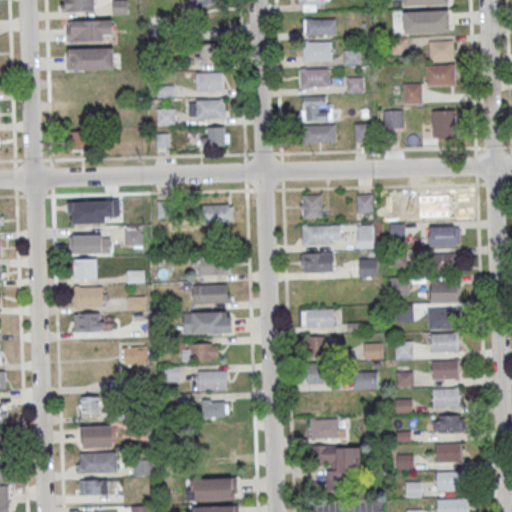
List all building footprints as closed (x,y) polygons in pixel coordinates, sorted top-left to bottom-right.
[(63,0),(64,11),(98,11),(98,3),(112,3),(112,14),(127,14),(126,0),(63,0)] [(217,0),(189,0),(189,9),(217,9),(217,0)] [(317,10),(317,3),(325,3),(324,0),(292,0),(293,2),(301,2),(301,10),(317,10)] [(403,10),(404,32),(450,32),(450,10),(403,10)] [(334,34),(334,18),(304,18),(304,34),(334,34)] [(67,40),(104,40),(104,33),(112,33),(112,20),(67,20),(67,40)] [(406,38),(392,38),(392,54),(406,54),(406,38)] [(428,61),(453,61),(453,40),(428,40),(428,61)] [(219,43),(194,43),(194,65),(219,65),(219,43)] [(332,60),(332,45),(304,45),(304,60),(332,60)] [(68,48),(68,69),(117,69),(117,48),(68,48)] [(361,50),(343,50),(343,64),(361,64),(361,50)] [(425,64),(425,85),(454,85),(454,64),(425,64)] [(330,67),(301,67),(301,86),(330,86),(330,67)] [(223,71),(195,71),(195,90),(223,90),(223,71)] [(364,92),(364,77),(347,77),(347,92),(364,92)] [(422,83),(403,83),(403,103),(422,103),(422,83)] [(302,120),(329,120),(329,95),(302,95),(302,120)] [(188,99),(188,118),(225,117),(225,98),(188,99)] [(157,124),(174,124),(174,108),(157,108),(157,124)] [(403,127),(403,109),(383,109),(383,127),(403,127)] [(432,138),(456,138),(456,110),(432,110),(432,138)] [(354,122),(354,141),(369,141),(369,122),(354,122)] [(303,143),(336,143),(336,124),(303,124),(303,143)] [(228,145),(228,126),(206,126),(206,136),(200,136),(200,145),(228,145)] [(71,150),(94,150),(94,131),(71,131),(71,150)] [(169,146),(168,133),(156,133),(156,147),(169,146)] [(323,194),(301,194),(301,217),(323,217),(323,194)] [(373,194),(356,194),(356,212),(373,212),(373,194)] [(201,203),(201,223),(233,223),(233,203),(201,203)] [(102,204),(76,204),(76,221),(102,221),(102,204)] [(405,239),(405,222),(389,222),(389,239),(405,239)] [(358,224),(358,249),(373,249),(373,224),(358,224)] [(340,243),(340,225),(302,225),(302,243),(340,243)] [(429,244),(460,244),(460,226),(429,226),(429,244)] [(111,254),(111,234),(71,234),(71,254),(111,254)] [(301,253),(301,271),(334,271),(334,253),(301,253)] [(457,253),(427,253),(427,271),(457,271),(457,253)] [(198,274),(231,274),(231,256),(198,256),(198,274)] [(73,278),(97,278),(97,258),(73,258),(73,278)] [(378,258),(359,258),(359,276),(378,276),(378,258)] [(144,270),(128,270),(128,282),(144,282),(144,270)] [(408,276),(391,276),(391,293),(408,293),(408,276)] [(430,302),(461,302),(461,281),(430,281),(430,302)] [(192,284),(192,302),(231,302),(231,284),(192,284)] [(75,286),(75,306),(106,306),(106,286),(75,286)] [(128,296),(128,310),(145,310),(145,296),(128,296)] [(396,306),(396,321),(413,321),(413,306),(396,306)] [(334,308),(301,308),(301,326),(334,326),(334,308)] [(427,328),(456,328),(456,309),(427,309),(427,328)] [(231,332),(231,312),(183,312),(183,332),(231,332)] [(74,330),(103,330),(103,313),(74,313),(74,330)] [(431,351),(458,351),(458,333),(431,333),(431,351)] [(326,336),(304,336),(304,355),(326,355),(326,336)] [(413,340),(395,340),(395,358),(413,358),(413,340)] [(383,342),(364,342),(364,359),(383,359),(383,342)] [(181,360),(217,360),(217,343),(181,343),(181,360)] [(148,346),(123,346),(123,364),(148,364),(148,346)] [(432,379),(459,379),(459,359),(432,359),(432,379)] [(306,364),(306,383),(330,383),(330,364),(306,364)] [(180,367),(164,367),(164,381),(180,381),(180,367)] [(197,389),(227,389),(227,370),(197,370),(197,389)] [(378,388),(378,371),(353,371),(353,388),(378,388)] [(396,371),(396,385),(413,385),(413,371),(396,371)] [(432,387),(432,406),(460,406),(460,387),(432,387)] [(101,396),(81,396),(81,414),(101,414),(101,396)] [(413,398),(395,398),(395,412),(413,412),(413,398)] [(227,401),(202,401),(202,416),(227,416),(227,401)] [(433,415),(433,432),(465,432),(465,415),(433,415)] [(347,438),(347,417),(310,417),(310,438),(347,438)] [(113,447),(113,425),(82,425),(82,447),(113,447)] [(210,467),(228,467),(228,426),(193,426),(193,445),(210,445),(210,467)] [(435,443),(435,462),(462,462),(462,443),(435,443)] [(360,445),(320,445),(320,463),(327,463),(327,486),(359,486),(360,445)] [(76,452),(76,472),(117,472),(117,452),(76,452)] [(134,474),(150,474),(150,459),(134,459),(134,474)] [(461,470),(436,470),(436,490),(461,490),(461,470)] [(191,478),(191,499),(238,499),(238,478),(191,478)] [(80,479),(80,494),(118,494),(118,479),(80,479)] [(469,511),(469,498),(437,498),(436,511),(469,511)]
